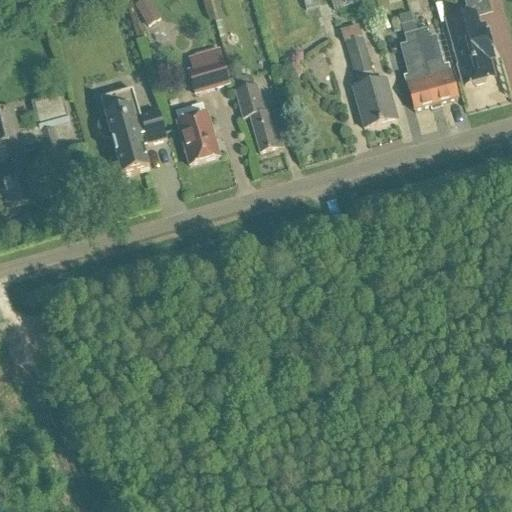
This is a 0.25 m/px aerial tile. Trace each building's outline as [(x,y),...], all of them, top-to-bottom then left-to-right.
[(349,0),(332,6),(335,14),(359,7),(356,0),(349,0)] [(161,23),(149,2),(135,10),(148,31),(161,23)] [(438,13),(441,27),(447,25),(444,11),(438,13)] [(477,19),(448,27),(467,92),(474,90),(478,92),(486,90),(488,86),(496,84),(490,65),(496,63),(487,31),(481,33),(477,19)] [(426,34),(417,36),(438,111),(459,105),(449,69),(444,70),(437,41),(429,43),(426,34)] [(407,49),(400,51),(402,55),(406,70),(408,80),(407,80),(417,117),(438,111),(417,36),(415,37),(404,40),(407,49)] [(379,88),(376,77),(365,39),(361,40),(347,44),(348,46),(360,93),(355,94),(366,135),(399,126),(388,85),(379,88)] [(197,99),(231,89),(224,66),(191,76),(197,99)] [(256,92),(254,82),(235,87),(247,125),(252,123),(262,159),(285,153),(275,116),(268,118),(266,109),(263,110),(258,92),(256,92)] [(117,117),(104,121),(105,122),(100,125),(98,130),(98,136),(101,140),(105,143),(111,144),(122,182),(149,175),(143,153),(166,146),(158,116),(140,121),(133,95),(113,101),(117,117)] [(48,165),(62,161),(75,157),(73,152),(76,151),(62,98),(32,107),(38,130),(20,135),(13,111),(0,114),(0,148),(8,146),(14,168),(0,172),(0,179),(9,213),(39,205),(26,158),(45,153),(48,165)] [(222,162),(209,118),(179,127),(191,170),(222,162)]
